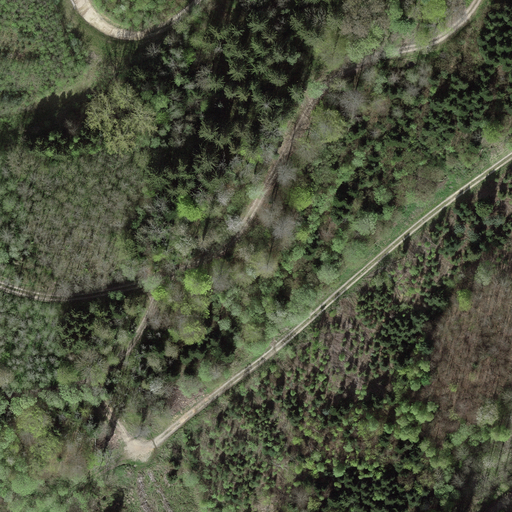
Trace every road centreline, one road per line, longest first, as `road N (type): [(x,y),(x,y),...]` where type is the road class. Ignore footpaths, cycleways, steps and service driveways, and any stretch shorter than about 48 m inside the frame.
road 1 (track): [(474,0),(433,43),(370,58),(331,78),(244,226),(218,252),(156,279),(71,296),(0,283)]
road 2 (track): [(179,419),(511,153)]
